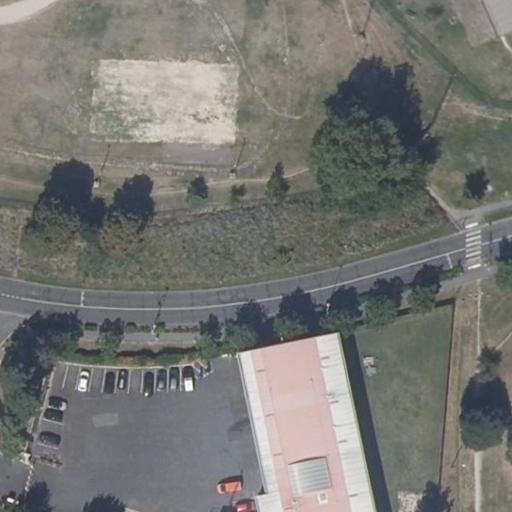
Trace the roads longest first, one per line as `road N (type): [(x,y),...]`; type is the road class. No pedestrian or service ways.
road 1 (tertiary): [(0,295),(78,310),(278,299),(511,236)]
road 2 (track): [(481,511),(473,247)]
